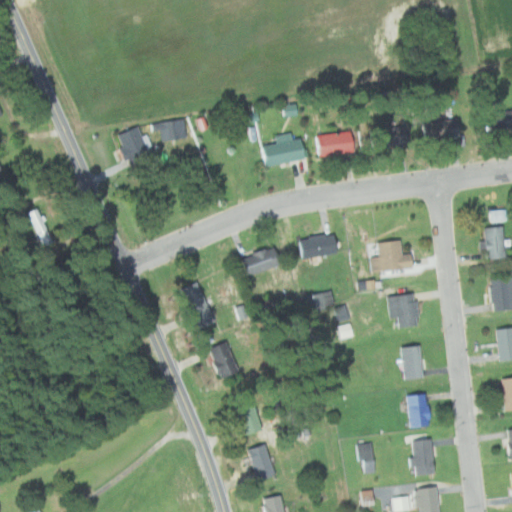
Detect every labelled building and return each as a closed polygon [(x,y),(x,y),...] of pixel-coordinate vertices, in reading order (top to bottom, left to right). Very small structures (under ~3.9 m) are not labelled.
[(486,133),(511,128),(511,109),(483,114),(486,133)] [(455,139),(454,119),(418,123),(420,142),(455,139)] [(133,166),(158,154),(148,134),(145,136),(140,125),(118,136),(133,166)] [(400,126),(367,131),(370,148),(403,143),(400,126)] [(350,151),(346,130),(311,137),(316,158),(350,151)] [(297,138),(290,139),(288,133),(272,136),(273,143),(258,146),(262,166),(301,159),(297,138)] [(41,245),(51,242),(40,208),(30,211),(41,245)] [(501,226),(481,228),(483,259),(503,257),(501,226)] [(300,259),(333,252),(329,233),(296,240),(300,259)] [(407,254),(399,255),(397,240),(375,243),(376,258),(369,258),(370,272),(409,268),(407,254)] [(236,257),(242,276),(276,266),(271,247),(236,257)] [(511,277),(488,278),(489,310),(511,309),(511,277)] [(198,327),(211,321),(193,284),(180,290),(198,327)] [(300,298),(304,313),(333,305),(329,290),(300,298)] [(388,318),(396,317),(397,327),(416,325),(413,294),(386,296),(388,318)] [(334,321),(346,320),(344,305),(333,306),(334,321)] [(350,337),(347,323),(334,325),(337,339),(350,337)] [(497,361),(511,359),(511,327),(493,329),(497,361)] [(216,380),(235,373),(224,342),(205,349),(216,380)] [(399,347),(402,379),(420,378),(417,345),(399,347)] [(502,410),(511,409),(511,377),(500,378),(502,410)] [(426,426),(425,394),(406,395),(406,426),(426,426)] [(230,405),(240,435),(259,429),(249,399),(230,405)] [(505,460),(511,459),(511,426),(503,427),(505,460)] [(429,438),(411,439),(412,474),(430,474),(429,438)] [(372,471),(372,442),(358,442),(358,471),(372,471)] [(244,450),(254,480),(272,474),(262,444),(244,450)] [(415,487),(415,511),(436,511),(436,487),(415,487)] [(281,511),(281,496),(262,497),(262,511),(281,511)] [(41,511),(37,503),(26,509),(27,511),(41,511)]
